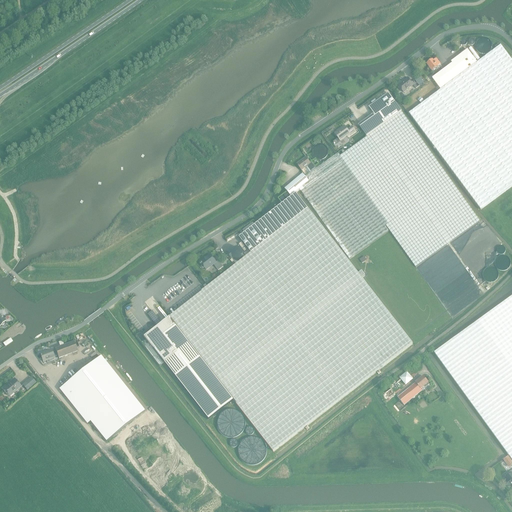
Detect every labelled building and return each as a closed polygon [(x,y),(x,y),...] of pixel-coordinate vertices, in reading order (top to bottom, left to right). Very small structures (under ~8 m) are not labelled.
[(477,62),(441,90),(409,114),(481,210),(511,186),(511,60),(501,45),(477,62)] [(432,79),(441,90),(477,62),(467,49),(451,62),(452,63),(432,79)] [(441,64),(440,63),(436,58),(433,61),(432,59),(427,64),(432,71),(441,64)] [(420,76),(415,80),(420,86),(424,82),(420,76)] [(416,89),(420,86),(415,80),(412,82),(408,77),(404,80),(405,81),(399,86),(404,92),(413,85),(416,89)] [(400,110),(389,94),(369,108),(375,114),(358,126),(363,133),(365,135),(400,110)] [(366,137),(340,155),(388,224),(386,225),(415,267),(480,221),(402,112),(366,137)] [(340,140),(347,135),(348,137),(355,131),(352,127),(347,130),(344,126),(340,129),(341,129),(335,133),(340,140)] [(309,181),(299,189),(301,191),(349,259),(388,231),(385,226),(386,225),(388,224),(340,155),(339,153),(305,177),(309,181)] [(311,171),(314,169),(315,168),(311,162),(310,163),(306,157),(300,162),(299,162),(298,163),(297,163),(297,164),(302,170),(308,166),(311,171)] [(302,174),(285,189),(291,196),(299,189),(309,181),(305,177),(302,174)] [(296,193),(239,238),(251,253),(308,209),(296,193)] [(169,317),(168,318),(233,400),(273,452),(412,344),(362,279),(365,276),(362,272),(359,274),(348,261),(308,209),(251,253),(169,317)] [(237,232),(226,238),(227,241),(239,234),(238,233),(237,232)] [(205,260),(204,259),(200,262),(202,264),(201,265),(201,266),(202,268),(203,268),(204,267),(206,270),(213,264),(218,270),(223,267),(219,260),(216,262),(210,254),(210,255),(207,258),(205,260)] [(511,460),(511,295),(434,353),(511,460)] [(155,328),(143,337),(164,363),(208,419),(233,400),(168,318),(159,325),(151,314),(146,317),(155,328)] [(10,338),(3,343),(5,347),(13,342),(10,338)] [(51,349),(40,353),(43,362),(54,357),(57,356),(59,359),(78,352),(74,341),(64,345),(62,341),(58,342),(59,345),(60,346),(52,350),(51,349)] [(123,430),(145,412),(142,408),(128,390),(100,356),(88,366),(73,378),(59,389),(87,424),(90,421),(107,442),(123,430)] [(429,385),(428,383),(423,376),(398,397),(404,405),(422,390),(421,389),(425,386),(426,387),(429,385)] [(27,391),(36,383),(31,377),(22,385),(27,391)] [(10,384),(4,389),(9,396),(21,386),(14,379),(10,383),(10,384)] [(389,398),(395,394),(391,389),(386,393),(389,398)] [(503,461),(508,468),(511,465),(511,461),(508,457),(503,461)]
